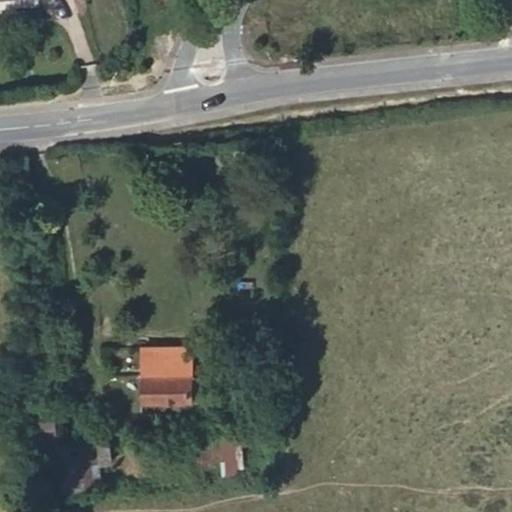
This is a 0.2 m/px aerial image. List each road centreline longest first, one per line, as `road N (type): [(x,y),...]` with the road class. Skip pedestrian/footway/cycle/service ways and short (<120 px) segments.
road 1 (secondary): [(511,54),(243,93)]
road 2 (secondary): [(187,102),(0,128)]
